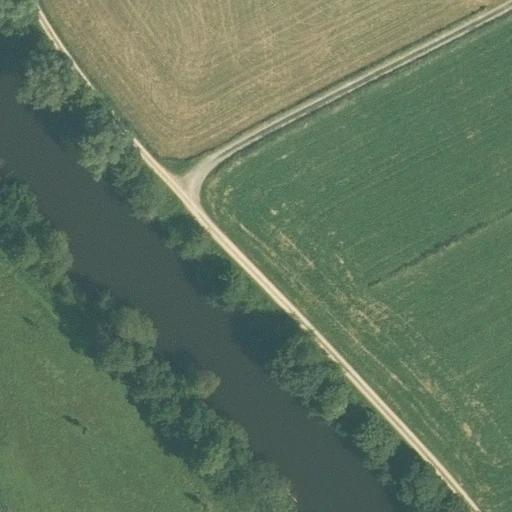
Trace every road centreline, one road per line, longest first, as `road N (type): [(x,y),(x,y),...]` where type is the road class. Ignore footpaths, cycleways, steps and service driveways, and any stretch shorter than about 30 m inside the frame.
road 1 (track): [(36,0),(56,41),(157,179),(475,511)]
road 2 (track): [(157,179),(511,16)]
road 3 (track): [(248,511),(0,226)]
